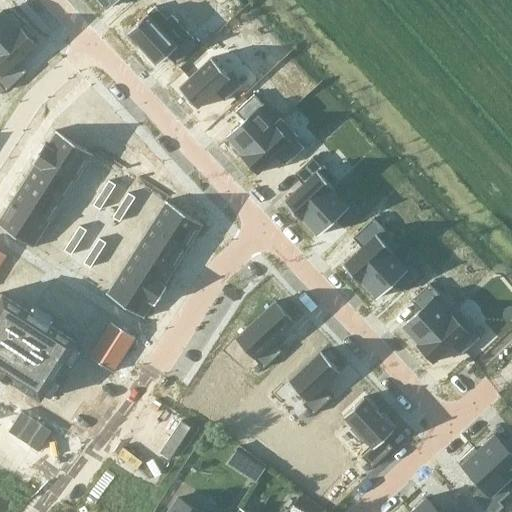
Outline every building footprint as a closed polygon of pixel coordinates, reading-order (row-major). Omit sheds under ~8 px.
[(0,43),(18,27),(17,26),(16,27),(16,26),(19,24),(9,13),(6,16),(1,10),(0,10),(0,43)] [(146,13),(125,32),(136,44),(136,45),(144,53),(144,52),(155,64),(165,55),(174,64),(195,44),(186,34),(175,44),(146,13)] [(18,27),(0,43),(0,87),(3,91),(25,71),(16,62),(34,44),(29,39),(32,36),(22,25),(19,28),(18,27)] [(178,87),(177,87),(196,108),(214,91),(222,100),(241,83),(231,73),(227,77),(209,57),(178,87)] [(242,121),(225,137),(240,154),(239,155),(240,155),(279,119),(279,118),(272,125),(257,109),(262,104),(252,94),(234,111),(242,121)] [(279,119),(240,155),(256,173),(275,156),(284,165),(302,148),(293,139),(296,136),(279,119)] [(43,143),(37,152),(76,177),(90,155),(91,155),(92,154),(54,130),(53,131),(54,131),(45,144),(43,143)] [(33,164),(25,177),(61,200),(76,177),(37,152),(31,162),(33,164)] [(301,184),(282,201),(299,219),(338,182),(322,164),(319,167),(311,157),(292,174),(301,184)] [(25,177),(10,200),(47,223),(61,200),(25,177)] [(107,180),(99,193),(106,197),(114,185),(107,180)] [(338,182),(299,219),(300,218),(316,235),(334,219),(342,228),(361,211),(351,201),(346,205),(332,189),(339,183),(338,182)] [(98,209),(106,197),(99,193),(91,205),(98,209)] [(127,193),(119,205),(126,209),(133,197),(127,193)] [(0,226),(32,247),(33,246),(32,246),(47,223),(10,200),(0,215),(0,226)] [(164,202),(149,224),(186,248),(200,225),(201,225),(201,224),(164,200),(163,201),(164,202)] [(119,205),(111,217),(118,221),(126,209),(119,205)] [(359,247),(341,264),(347,270),(344,273),(353,283),(356,280),(358,282),(397,245),(381,228),(382,228),(372,217),(351,237),(359,247)] [(149,224),(135,247),(171,270),(186,248),(149,224)] [(78,226),(70,238),(77,242),(85,230),(78,226)] [(69,254),(77,242),(70,238),(62,250),(69,254)] [(90,250),(96,255),(104,243),(98,238),(90,250)] [(397,245),(358,282),(359,281),(375,298),(392,282),(401,291),(419,274),(410,264),(405,268),(390,252),(397,246),(397,245)] [(135,247),(120,270),(159,295),(165,285),(163,283),(171,270),(135,247)] [(90,250),(82,263),(89,267),(96,255),(90,250)] [(105,292),(104,293),(142,317),(143,316),(142,316),(150,303),(152,304),(159,295),(120,270),(106,293),(105,292)] [(418,310),(401,326),(416,343),(447,313),(433,298),(438,294),(428,283),(409,300),(418,310)] [(0,294),(0,378),(7,383),(9,380),(39,399),(75,341),(0,294)] [(273,301),(235,337),(253,356),(251,357),(261,368),(279,351),(271,341),(292,321),(273,301)] [(416,343),(415,344),(432,362),(451,345),(459,354),(478,337),(469,327),(471,325),(454,307),(447,313),(416,343)] [(111,372),(133,337),(109,321),(87,356),(111,372)] [(319,351),(287,381),(305,400),(301,404),(311,414),(329,397),(320,387),(338,371),(319,351)] [(362,396),(342,415),(351,426),(348,428),(359,440),(362,438),(371,446),(360,457),(369,467),(391,447),(382,438),(392,429),(381,417),(382,416),(374,408),(373,408),(362,396)] [(511,455),(492,434),(476,449),(511,487),(511,486),(511,455)] [(237,446),(226,463),(252,481),(264,463),(237,446)] [(472,447),(459,459),(462,462),(460,464),(480,486),(471,494),(487,511),(494,511),(501,506),(496,501),(511,487),(476,449),(475,450),(472,447)] [(297,496),(288,511),(290,511),(320,511),(321,511),(297,496)] [(437,511),(424,497),(408,511),(455,511),(454,510),(451,511),(437,511)] [(196,511),(175,499),(166,511),(196,511)]
